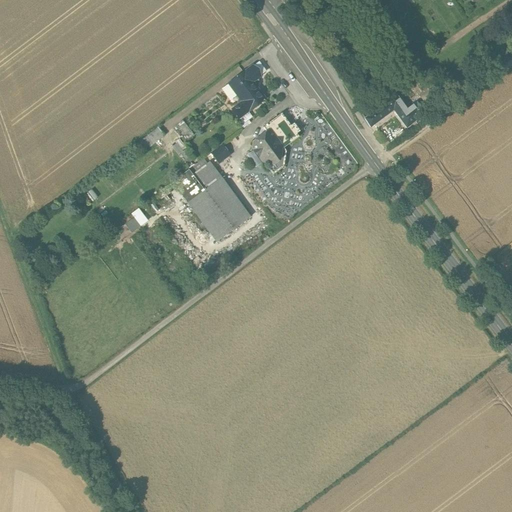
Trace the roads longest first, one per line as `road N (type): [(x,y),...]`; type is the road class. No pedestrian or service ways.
road 1 (track): [(0,378),(66,389),(83,384),(511,61)]
road 2 (secondary): [(258,0),(511,345)]
road 3 (track): [(66,389),(0,210)]
road 4 (track): [(66,389),(140,511)]
